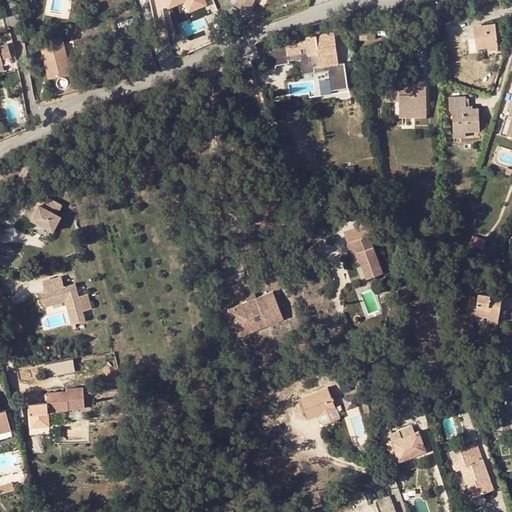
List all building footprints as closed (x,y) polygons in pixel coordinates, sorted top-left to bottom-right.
[(205,0),(164,0),(168,8),(184,2),(187,12),(208,5),(205,0)] [(471,9),(458,9),(457,17),(470,17),(471,9)] [(499,50),(497,37),(496,32),(496,25),(474,27),(475,38),(468,39),(470,54),(477,53),(477,48),(488,47),(488,51),(499,50)] [(287,45),(289,56),(302,54),(301,49),(308,48),(309,56),(315,56),(319,55),(320,62),(338,59),(334,33),(306,37),(306,40),(300,41),(300,40),(286,42),(287,45)] [(70,72),(66,57),(60,35),(40,40),(49,77),(70,72)] [(6,36),(0,38),(0,45),(8,43),(6,36)] [(3,58),(12,56),(8,43),(0,45),(0,63),(4,63),(3,58)] [(287,45),(271,47),(273,58),(288,56),(287,45)] [(301,49),(302,54),(302,58),(304,70),(317,68),(315,56),(309,56),(308,48),(301,49)] [(0,74),(15,69),(12,56),(3,58),(4,63),(0,63),(0,74)] [(71,56),(66,57),(70,72),(75,71),(71,56)] [(400,83),(388,83),(388,101),(400,101),(400,109),(426,109),(426,78),(418,78),(418,84),(400,84),(400,83)] [(479,108),(473,108),(466,108),(466,106),(466,96),(449,97),(450,110),(453,110),(454,133),(466,132),(480,132),(479,108)] [(426,109),(400,109),(400,117),(427,117),(426,109)] [(49,203),(45,210),(59,217),(63,209),(49,203)] [(37,205),(31,218),(34,220),(53,229),(59,217),(45,210),(37,205)] [(53,229),(34,220),(31,226),(49,236),(53,229)] [(358,254),(375,249),(371,237),(349,244),(356,267),(361,265),(358,254)] [(375,249),(358,254),(361,265),(366,280),(383,275),(375,249)] [(58,275),(41,280),(44,291),(41,291),(44,305),(65,300),(72,324),(85,320),(82,308),(91,305),(86,290),(78,293),(75,282),(61,286),(58,275)] [(272,290),(269,292),(278,319),(283,318),(272,290)] [(235,305),(246,332),(278,319),(269,292),(256,297),(246,301),(235,305)] [(245,296),(246,301),(256,297),(254,292),(245,296)] [(476,315),(487,316),(499,317),(501,298),(490,296),(490,293),(478,292),(478,295),(470,294),(467,314),(475,315),(476,315)] [(239,335),(246,332),(235,305),(228,308),(239,335)] [(74,358),(47,363),(50,376),(76,371),(74,358)] [(300,398),(308,418),(336,407),(327,387),(300,398)] [(64,396),(63,393),(47,394),(47,398),(58,406),(61,408),(69,408),(70,411),(86,410),(84,389),(68,390),(68,393),(68,396),(64,396)] [(347,408),(358,406),(356,395),(345,397),(347,408)] [(61,413),(61,411),(61,408),(58,406),(47,398),(49,414),(61,413)] [(0,413),(0,434),(12,432),(8,412),(0,413)] [(398,431),(401,438),(415,433),(412,426),(398,431)] [(422,452),(415,433),(401,438),(393,441),(399,460),(422,452)] [(399,460),(393,441),(387,443),(393,462),(399,460)] [(476,442),(449,452),(453,462),(456,471),(461,469),(466,483),(471,496),(492,489),(482,460),(476,442)] [(471,496),(466,483),(461,485),(466,498),(471,496)] [(377,500),(382,511),(397,511),(391,494),(377,500)]
